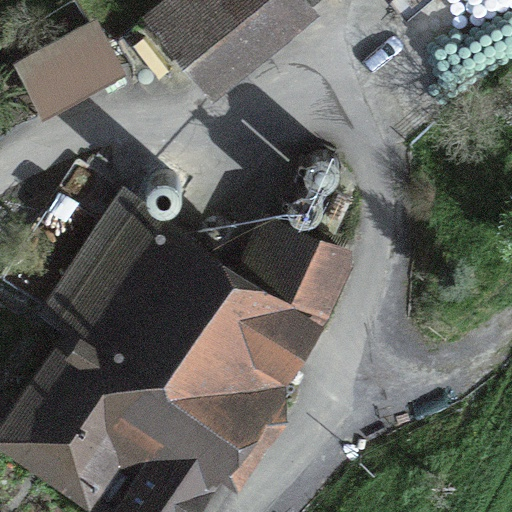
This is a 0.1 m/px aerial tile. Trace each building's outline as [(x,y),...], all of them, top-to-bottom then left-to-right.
[(299,0),(163,0),(153,8),(206,75),(299,0)] [(72,91),(119,70),(102,33),(26,68),(47,110),(75,96),(72,91)] [(112,444),(150,471),(174,437),(215,468),(314,323),(346,253),(288,226),(260,287),(78,156),(0,274),(0,276),(82,331),(11,434),(84,485),(112,444)] [(437,268),(473,306),(508,281),(473,243),(437,268)] [(215,468),(174,437),(150,471),(121,511),(198,511),(224,474),(215,468)]
